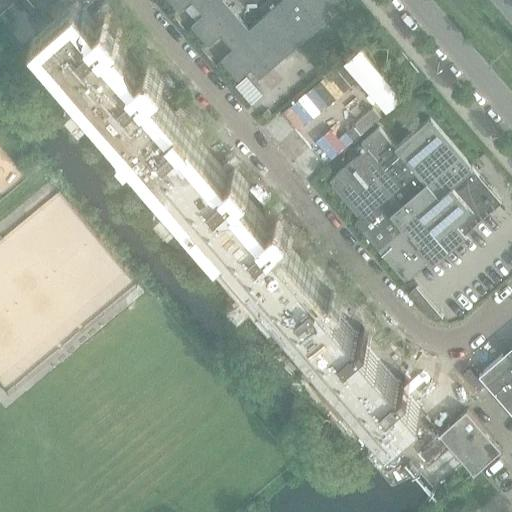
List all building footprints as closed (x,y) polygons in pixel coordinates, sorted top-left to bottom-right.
[(0,0),(0,9),(11,0),(18,0),(31,15),(27,18),(40,33),(75,2),(73,0),(0,0)] [(238,80),(250,69),(259,79),(279,61),(296,47),(332,15),(327,10),(338,0),(169,0),(179,11),(191,0),(203,14),(191,25),(206,42),(209,45),(220,34),(233,49),(221,59),(238,80)] [(101,36),(108,30),(104,25),(99,29),(95,29),(76,7),(45,35),(87,84),(119,57),(101,36)] [(143,85),(150,78),(146,73),(141,77),(136,77),(119,57),(87,84),(129,132),(160,105),(143,85)] [(262,94),(246,76),(235,85),(251,103),(262,94)] [(190,139),(198,132),(186,118),(178,126),(160,105),(129,132),(176,187),(208,159),(190,139)] [(473,209),(453,185),(473,168),(429,117),(396,146),(379,126),(361,141),(367,148),(330,179),(358,212),(362,216),(355,222),(404,279),(431,256),(434,260),(455,242),(452,238),(459,233),(453,226),(473,209)] [(231,187),(239,181),(234,176),(229,180),(225,180),(208,159),(176,187),(188,200),(198,211),(205,220),(218,235),(249,208),(231,187)] [(205,220),(198,211),(188,200),(160,225),(166,237),(177,245),(205,220)] [(290,256),(273,236),(280,230),(276,224),(271,229),(267,228),(249,208),(218,235),(259,283),(290,256)] [(328,284),(325,280),(316,270),(308,277),(290,256),(259,283),(306,338),(338,310),(320,290),(328,284)] [(361,338),(368,332),(364,327),(359,331),(355,331),(338,310),(306,338),(347,386),(379,359),(361,338)] [(511,356),(507,351),(479,374),(511,412),(511,356)] [(403,387),(410,381),(406,375),(401,380),(396,380),(379,359),(347,386),(390,435),(421,408),(403,387)] [(502,449),(467,408),(439,432),(465,462),(474,473),(502,449)]
